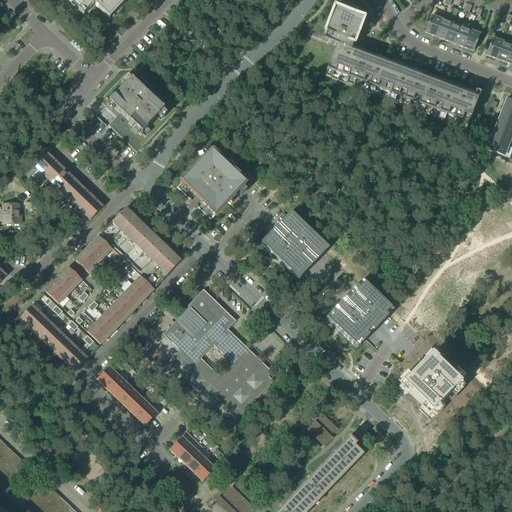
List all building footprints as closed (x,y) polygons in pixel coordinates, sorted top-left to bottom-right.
[(78,11),(82,7),(89,0),(70,0),(73,2),(71,5),(78,11)] [(89,0),(82,7),(78,11),(83,17),(88,12),(89,13),(95,7),(108,20),(109,19),(107,17),(123,0),(89,0)] [(337,45),(325,77),(466,130),(467,131),(481,93),(477,92),(476,95),(467,92),(464,90),(443,83),(434,79),(382,59),(384,53),(387,45),(373,40),(375,33),(372,32),(368,30),(362,28),(367,14),(338,2),(326,34),(327,34),(325,40),(337,45)] [(434,37),(440,20),(431,17),(424,34),(434,37)] [(440,20),(434,37),(443,41),(450,24),(440,20)] [(453,45),(459,28),(450,24),(443,41),(453,45)] [(462,48),(473,52),(481,31),(471,27),(469,31),(462,48)] [(459,28),(453,45),(462,48),(469,31),(459,28)] [(495,60),(503,38),(494,35),(485,56),(495,60)] [(505,64),(511,44),(511,41),(503,38),(495,60),(505,64)] [(177,112),(141,77),(131,68),(125,75),(100,101),(91,110),(136,154),(137,152),(177,112)] [(502,109),(511,113),(511,101),(506,100),(502,109)] [(498,120),(511,125),(511,113),(502,109),(498,120)] [(511,137),(511,134),(511,125),(498,120),(494,131),(511,137)] [(490,141),(507,147),(511,137),(494,131),(490,141)] [(503,157),(507,147),(490,141),(486,151),(503,157)] [(197,208),(210,220),(226,204),(249,180),(215,148),(177,188),(189,201),(187,203),(195,210),(197,208)] [(42,176),(55,162),(47,155),(34,168),(42,176)] [(55,162),(42,176),(50,183),(63,170),(55,162)] [(63,170),(50,183),(58,191),(71,177),(63,170)] [(58,191),(66,198),(79,185),(71,177),(58,191)] [(79,185),(66,198),(74,206),(87,193),(79,185)] [(87,193),(74,206),(82,214),(95,200),(87,193)] [(95,200),(82,214),(90,221),(102,208),(95,200)] [(19,216),(19,206),(3,206),(3,212),(2,212),(2,217),(1,217),(1,225),(21,225),(21,216),(19,216)] [(101,234),(98,237),(111,250),(115,254),(120,259),(124,263),(128,267),(132,270),(140,278),(153,291),(167,276),(180,263),(172,255),(164,247),(156,240),(148,232),(140,225),(132,217),(124,210),(112,223),(110,224),(109,226),(101,234)] [(270,234),(263,242),(269,247),(266,250),(273,256),(276,253),(289,266),(286,269),(292,275),(295,272),(301,278),(308,271),(323,255),(326,252),(320,247),(322,244),(296,219),(294,222),(288,216),(285,218),(270,234)] [(98,237),(90,245),(103,258),(111,250),(98,237)] [(90,245),(83,253),(96,266),(103,258),(90,245)] [(83,253),(75,261),(88,274),(96,266),(83,253)] [(117,262),(120,259),(115,254),(112,258),(117,262)] [(60,277),(74,289),(81,281),(68,268),(60,277)] [(60,277),(53,285),(66,297),(74,289),(60,277)] [(140,278),(132,286),(145,299),(153,291),(140,278)] [(341,303),(333,311),(340,317),(336,321),(345,330),(340,334),(354,347),(359,341),(362,344),(387,318),(385,315),(390,309),(364,284),(359,290),(356,287),(341,303)] [(45,293),(58,305),(66,297),(53,285),(45,293)] [(132,286),(125,294),(138,306),(145,299),(132,286)] [(229,342),(222,336),(235,322),(216,304),(214,305),(202,293),(203,291),(187,307),(190,310),(177,323),(176,322),(167,331),(184,347),(168,364),(214,409),(210,414),(227,431),(273,383),(272,383),(268,379),(272,374),(246,349),(241,354),(234,347),(237,344),(232,339),(229,342)] [(125,294),(117,302),(130,314),(138,306),(125,294)] [(117,302),(110,309),(123,322),(130,314),(117,302)] [(32,306),(19,320),(27,327),(40,314),(32,306)] [(110,309),(102,317),(115,330),(123,322),(110,309)] [(40,314),(27,327),(35,335),(48,321),(40,314)] [(102,317),(95,325),(108,338),(115,330),(102,317)] [(35,335),(43,342),(55,329),(48,321),(35,335)] [(95,325),(87,333),(100,346),(108,338),(95,325)] [(55,329),(43,342),(51,350),(63,337),(55,329)] [(63,337),(51,350),(58,357),(71,344),(63,337)] [(71,344),(58,357),(66,365),(79,352),(71,344)] [(136,349),(128,357),(142,371),(150,363),(136,349)] [(404,375),(396,383),(400,387),(396,391),(405,399),(408,395),(421,407),(417,411),(426,419),(426,418),(429,421),(432,418),(433,419),(441,411),(440,410),(447,403),(444,401),(449,395),(453,398),(461,390),(458,386),(461,382),(453,374),(449,378),(437,366),(442,361),(430,350),(425,355),(424,354),(416,362),(420,366),(408,379),(404,375)] [(79,352),(66,365),(74,373),(87,359),(79,352)] [(109,369),(97,381),(105,389),(117,376),(113,373),(114,372),(117,375),(122,370),(114,363),(109,368),(112,370),(111,371),(109,369)] [(117,376),(105,389),(113,396),(124,384),(117,376)] [(124,384),(113,396),(121,404),(132,392),(124,384)] [(132,392),(121,404),(129,411),(140,399),(132,392)] [(140,399),(129,411),(137,419),(148,407),(140,399)] [(148,407),(137,419),(144,427),(156,415),(148,407)] [(196,431),(191,436),(197,441),(202,436),(196,431)] [(307,511),(362,455),(354,447),(356,444),(349,437),(348,438),(351,440),(281,511),(307,511)] [(182,439),(170,451),(178,459),(190,447),(182,439)] [(5,446),(0,450),(0,458),(1,459),(9,450),(5,446)] [(198,454),(190,447),(178,459),(186,467),(198,454)] [(9,450),(1,459),(5,463),(13,454),(9,450)] [(13,454),(5,463),(9,467),(18,459),(13,454)] [(198,454),(186,467),(194,474),(206,462),(198,454)] [(18,459),(9,467),(14,471),(22,463),(18,459)] [(206,462),(194,474),(202,482),(214,470),(206,462)] [(0,474),(1,476),(9,467),(5,463),(0,468),(0,474)] [(22,463),(14,471),(18,476),(26,467),(22,463)] [(9,467),(1,476),(6,480),(14,471),(9,467)] [(26,467),(18,476),(23,480),(31,471),(26,467)] [(14,471),(6,480),(10,484),(18,476),(14,471)] [(18,476),(10,484),(14,489),(23,480),(18,476)] [(37,492),(36,493),(41,497),(49,488),(45,484),(37,492)] [(49,488),(41,497),(45,501),(53,492),(52,492),(49,488)] [(53,492),(45,501),(49,505),(57,496),(53,492)] [(36,493),(28,501),(32,506),(41,497),(36,493)] [(57,496),(49,505),(54,509),(62,500),(57,496)] [(41,497),(32,506),(36,509),(45,501),(41,497)] [(62,500),(54,509),(56,511),(59,511),(66,505),(62,501),(62,500)] [(45,501),(36,509),(39,511),(42,511),(49,505),(45,501)]
